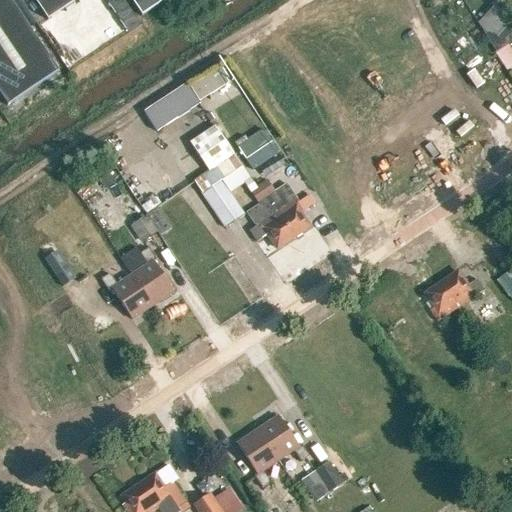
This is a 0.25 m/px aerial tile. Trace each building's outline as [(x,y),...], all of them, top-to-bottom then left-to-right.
[(0,0),(0,97),(6,107),(57,72),(8,0),(0,0)] [(32,0),(47,21),(78,0),(32,0)] [(104,0),(122,28),(134,21),(120,0),(104,0)] [(129,0),(141,17),(166,0),(129,0)] [(494,6),(477,25),(484,37),(488,34),(496,39),(511,23),(494,6)] [(142,115),(155,135),(197,107),(185,88),(142,115)] [(292,238),(258,187),(215,126),(190,142),(209,171),(194,180),(225,228),(245,215),(230,192),(244,183),(250,192),(259,205),(247,214),(258,230),(251,235),(256,243),(267,235),(276,249),(292,238)] [(246,162),(271,145),(263,132),(237,149),(246,162)] [(108,174),(98,181),(103,188),(113,181),(108,174)] [(258,187),(292,238),(309,227),(299,214),(304,211),(296,200),(286,184),(274,192),(266,181),(258,187)] [(141,244),(156,235),(145,218),(130,228),(141,244)] [(136,249),(121,259),(152,307),(173,293),(152,263),(156,260),(148,248),(139,254),(136,249)] [(55,254),(45,261),(62,288),(72,282),(55,254)] [(152,307),(121,259),(119,257),(96,273),(108,292),(111,290),(132,320),(152,307)] [(511,269),(496,281),(509,299),(511,296),(511,269)] [(466,286),(456,271),(423,294),(433,308),(429,311),(437,322),(484,291),(477,279),(466,286)] [(468,340),(485,329),(476,316),(459,328),(468,340)] [(18,380),(37,408),(77,381),(58,354),(18,380)] [(257,431),(278,462),(293,452),(300,463),(309,457),(301,445),(298,448),(277,417),(257,431)] [(262,472),(278,462),(257,431),(236,445),(256,475),(253,477),(261,489),(270,483),(262,472)] [(345,484),(332,466),(299,488),(311,507),(345,484)] [(163,489),(153,474),(121,496),(125,503),(122,505),(127,511),(152,511),(158,508),(161,511),(180,511),(181,511),(178,507),(186,502),(173,482),(163,489)] [(197,511),(223,511),(211,493),(192,505),(197,511)]
